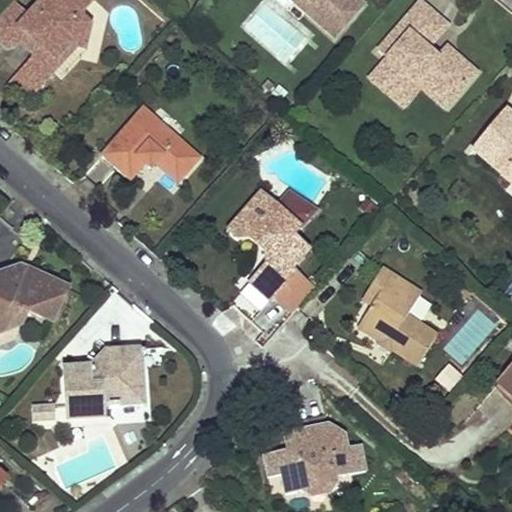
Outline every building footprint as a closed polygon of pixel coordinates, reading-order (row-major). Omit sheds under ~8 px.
[(47,0),(35,14),(20,1),(0,23),(0,36),(15,50),(24,47),(34,34),(43,43),(40,61),(37,74),(56,78),(62,70),(64,60),(76,43),(91,46),(97,21),(88,20),(91,8),(97,0),(47,0)] [(281,0),(287,5),(293,4),(296,0),(297,0),(338,35),(367,0),(366,0),(281,0)] [(452,23),(425,0),(422,0),(392,35),(402,45),(391,57),(372,78),(401,103),(420,83),(425,88),(435,97),(447,84),(458,95),(479,71),(449,45),(444,52),(436,61),(427,53),(435,43),(452,23)] [(43,43),(34,34),(24,47),(40,61),(43,43)] [(402,45),(392,35),(380,48),(391,57),(402,45)] [(444,52),(435,43),(427,53),(436,61),(444,52)] [(420,83),(401,103),(407,108),(425,88),(420,83)] [(447,84),(435,97),(447,107),(458,95),(447,84)] [(205,157),(150,108),(108,155),(135,179),(150,162),(157,168),(162,162),(183,182),(205,157)] [(511,114),(505,109),(472,148),(511,183),(511,114)] [(296,195),(285,209),(266,192),(239,224),(254,238),(265,237),(272,243),(272,262),(254,283),(274,301),(278,297),(299,273),(300,272),(297,269),(313,251),(298,236),(320,210),(296,195)] [(254,238),(239,224),(232,231),(241,239),(254,238)] [(22,263),(5,271),(8,280),(21,274),(26,278),(31,268),(22,263)] [(425,292),(386,267),(376,282),(385,289),(375,304),(361,327),(385,343),(389,338),(397,343),(394,349),(422,366),(442,333),(411,314),(425,292)] [(69,287),(31,268),(26,278),(21,274),(8,280),(5,271),(0,272),(0,331),(23,322),(30,309),(52,319),(69,287)] [(317,288),(299,273),(278,297),(296,313),(317,288)] [(385,289),(376,282),(366,298),(375,304),(385,289)] [(397,343),(389,338),(385,343),(383,346),(392,352),(394,349),(397,343)] [(142,348),(126,350),(127,365),(143,363),(142,348)] [(126,350),(107,351),(108,367),(94,368),(67,370),(70,417),(107,414),(106,404),(148,401),(143,363),(127,365),(126,350)] [(108,367),(107,351),(94,368),(108,367)] [(511,372),(502,384),(511,393),(511,372)] [(511,393),(502,384),(499,387),(511,398),(511,393)] [(58,407),(48,408),(49,418),(58,418),(58,407)] [(48,408),(37,410),(38,419),(49,418),(48,408)] [(330,424),(328,413),(299,419),(301,430),(330,424)] [(339,429),(330,424),(301,430),(287,433),(291,451),(301,450),(304,441),(302,437),(339,429)] [(369,468),(365,446),(352,449),(349,434),(339,429),(302,437),(304,441),(301,450),(291,451),(267,456),(271,478),(287,475),(290,494),(303,491),(337,484),(337,477),(369,468)] [(0,488),(10,477),(0,467),(0,488)] [(332,496),(337,484),(303,491),(311,499),(332,496)]
